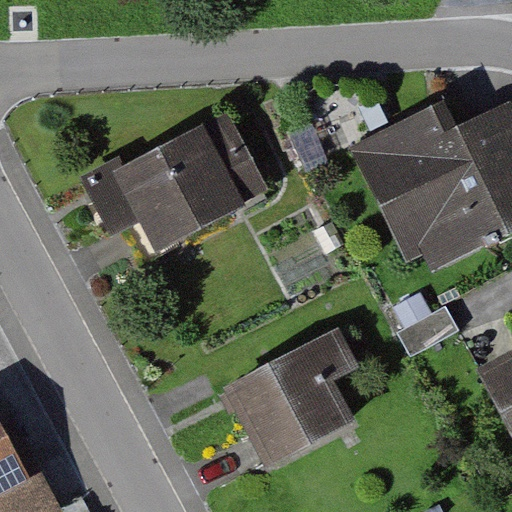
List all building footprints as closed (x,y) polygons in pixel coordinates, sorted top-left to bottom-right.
[(511,241),(511,109),(470,130),(457,102),(356,150),(411,265),(428,257),(438,276),(511,241)] [(266,193),(223,111),(76,188),(82,200),(103,241),(129,228),(144,256),(266,193)] [(449,308),(400,335),(414,360),(463,332),(456,319),(449,308)] [(331,329),(216,389),(225,405),(248,450),(258,468),(345,423),(325,385),(353,370),(331,329)] [(511,363),(498,371),(511,396),(511,363)] [(4,406),(0,408),(0,503),(45,479),(4,406)]
